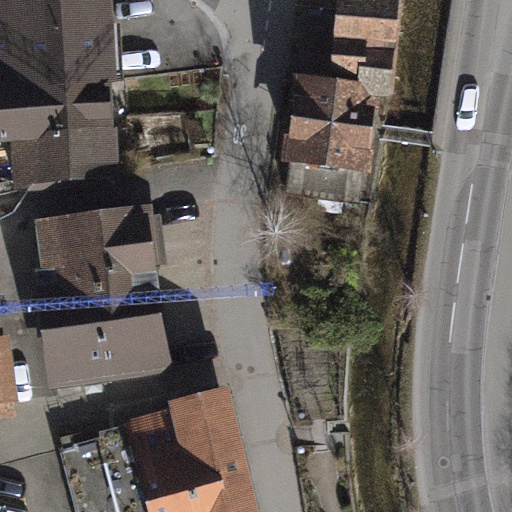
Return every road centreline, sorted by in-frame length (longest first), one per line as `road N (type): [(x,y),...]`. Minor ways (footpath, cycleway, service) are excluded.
road 1 (residential): [(271,0),(238,181),(251,375),(279,511)]
road 2 (secondary): [(511,21),(451,342),(453,482)]
